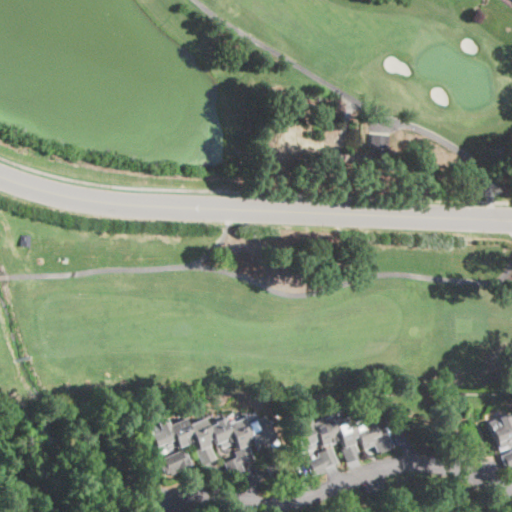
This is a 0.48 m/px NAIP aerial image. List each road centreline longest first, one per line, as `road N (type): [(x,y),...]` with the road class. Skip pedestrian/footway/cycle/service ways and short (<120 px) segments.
road 1 (tertiary): [(0,175),(97,201),(511,219)]
road 2 (residential): [(174,496),(216,502),(337,491),(430,462),(511,490)]
